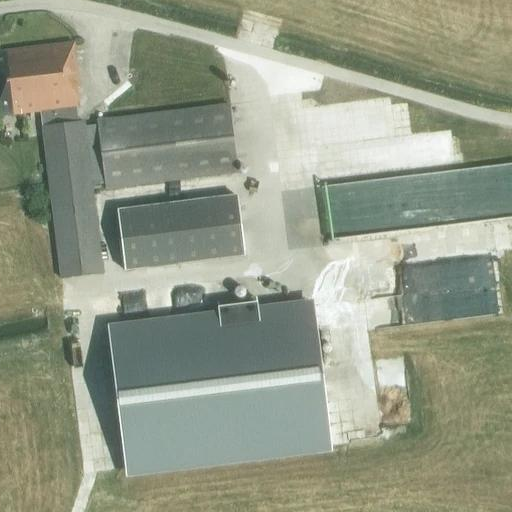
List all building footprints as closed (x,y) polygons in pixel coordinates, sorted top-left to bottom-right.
[(106,192),(237,174),(229,107),(96,123),(97,127),(84,129),(83,125),(77,125),(76,109),(78,109),(76,91),(79,90),(73,45),(0,54),(0,121),(41,116),(63,281),(104,275),(93,188),(105,187),(106,192)] [(411,139),(410,109),(316,112),(317,142),(411,139)] [(511,165),(323,191),(329,230),(341,229),(341,230),(453,215),(451,200),(463,198),(466,222),(511,215),(511,165)] [(236,198),(117,213),(124,273),(243,258),(236,198)] [(500,292),(418,299),(420,323),(502,315),(500,292)] [(217,305),(219,320),(109,334),(126,473),(328,448),(311,309),(256,316),(254,300),(217,305)]
